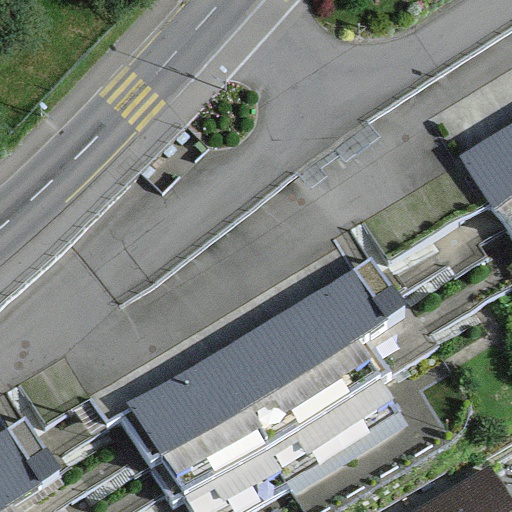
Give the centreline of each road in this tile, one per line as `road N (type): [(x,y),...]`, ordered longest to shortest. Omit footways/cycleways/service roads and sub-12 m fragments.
road 1 (residential): [(333,112),(74,312),(0,357)]
road 2 (tertiary): [(218,4),(96,138),(0,227)]
road 3 (residential): [(501,0),(333,112)]
road 4 (residential): [(333,112),(218,4)]
